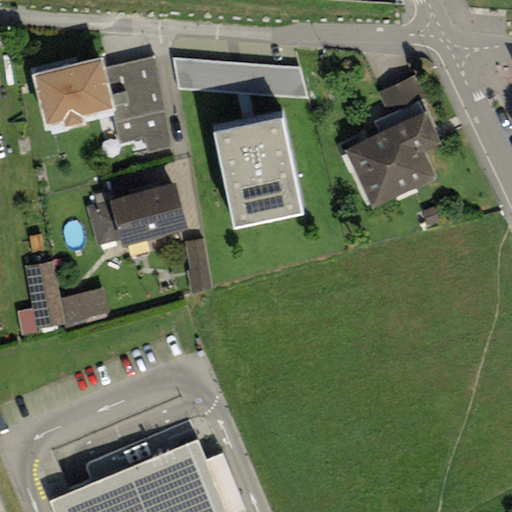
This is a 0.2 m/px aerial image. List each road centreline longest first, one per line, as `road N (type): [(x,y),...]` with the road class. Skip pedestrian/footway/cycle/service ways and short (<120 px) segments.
road 1 (residential): [(0,15),(444,39)]
road 2 (unclassified): [(511,176),(444,39)]
